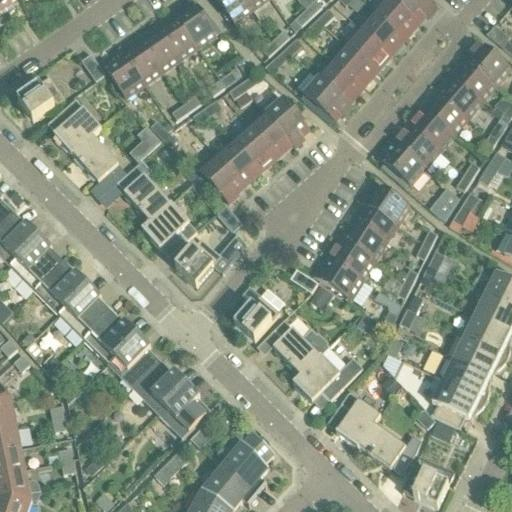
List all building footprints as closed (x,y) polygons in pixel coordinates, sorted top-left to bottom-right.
[(15,12),(10,5),(9,5),(4,0),(0,0),(0,27),(1,29),(13,22),(11,16),(15,12)] [(251,12),(242,0),(215,0),(233,25),(251,12)] [(242,0),(251,12),(269,0),(242,0)] [(356,1),(355,0),(343,0),(339,4),(345,11),(356,1)] [(423,0),(390,0),(390,1),(419,25),(424,18),(429,22),(438,12),(423,0)] [(390,1),(376,17),(405,42),(419,25),(390,1)] [(316,5),(306,15),(312,22),(322,12),(316,5)] [(182,8),(172,15),(197,51),(215,38),(194,7),(186,13),(182,8)] [(329,14),(318,23),(324,30),(335,21),(329,14)] [(174,20),(158,32),(179,63),(197,51),(172,15),(171,16),(174,20)] [(295,25),(301,31),(312,22),(306,15),(295,25)] [(376,17),(362,33),(390,58),(405,42),(376,17)] [(324,30),(318,23),(307,33),(314,40),(324,30)] [(158,32),(140,44),(161,75),(179,63),(158,32)] [(362,33),(348,50),(376,74),(390,58),(362,33)] [(284,35),(273,45),(280,51),(290,42),(284,35)] [(297,43),(286,53),(293,60),(303,50),(297,43)] [(140,44),(122,57),(143,88),(161,75),(140,44)] [(511,46),(509,44),(503,51),(511,58),(511,46)] [(262,55),(269,62),(280,51),(273,45),(262,55)] [(471,59),(465,65),(494,90),(508,73),(476,45),(467,55),(471,59)] [(348,50),(334,66),(362,91),(376,74),(348,50)] [(286,53),(275,63),(282,70),(293,60),(286,53)] [(143,88),(122,57),(115,62),(112,59),(101,66),(125,100),(143,88)] [(92,59),(82,66),(96,87),(106,80),(92,59)] [(465,65),(451,82),(480,106),(494,90),(465,65)] [(239,70),(240,70),(239,71),(244,77),(250,73),(250,72),(246,66),(239,70)] [(334,66),(320,83),(352,111),(353,110),(349,106),(362,91),(334,66)] [(232,76),(220,85),(226,92),(237,84),(232,76)] [(252,80),(241,88),(246,96),(258,88),(252,80)] [(50,82),(18,104),(33,126),(65,105),(50,82)] [(451,82),(437,98),(466,123),(480,106),(451,82)] [(352,111),(320,83),(305,100),(334,124),(340,117),(344,120),(352,111)] [(226,92),(220,85),(208,93),(213,101),(226,92)] [(241,88),(229,97),(234,105),(246,96),(241,88)] [(437,98),(423,114),(451,139),(466,123),(437,98)] [(201,109),(196,101),(184,109),(189,117),(201,109)] [(284,104),(267,119),(295,151),(305,142),(301,138),(308,132),(284,104)] [(54,140),(72,159),(73,158),(73,157),(93,140),(101,133),(76,105),(48,129),(56,138),(54,140)] [(217,105),(205,113),(210,121),(222,113),(217,105)] [(502,119),(510,124),(511,121),(511,107),(510,107),(502,119)] [(189,117),(184,109),(172,117),(178,125),(189,117)] [(205,113),(193,122),(198,129),(210,121),(205,113)] [(423,114),(409,131),(437,155),(451,139),(423,114)] [(267,119),(251,133),(275,161),(291,147),(295,151),(267,119)] [(500,123),(494,132),(502,137),(507,129),(500,123)] [(152,131),(162,141),(168,135),(158,125),(152,131)] [(391,143),(423,172),(437,155),(409,131),(395,147),(391,143)] [(494,132),(487,144),(495,149),(502,137),(494,132)] [(73,158),(72,159),(72,160),(73,159),(99,187),(109,179),(117,188),(127,179),(93,141),(102,134),(101,133),(93,140),(73,157),(73,158)] [(251,133),(234,147),(259,175),(275,161),(251,133)] [(168,135),(162,141),(171,151),(178,145),(168,135)] [(423,172),(391,143),(382,153),(387,157),(380,164),(409,189),(423,172)] [(495,149),(487,144),(479,156),(487,161),(495,149)] [(234,147),(218,161),(243,190),(259,175),(234,147)] [(496,158),(487,171),(496,177),(505,164),(496,158)] [(243,190),(218,161),(201,176),(229,207),(239,198),(236,195),(243,190)] [(471,168),(463,180),(471,185),(479,173),(471,168)] [(125,198),(150,226),(151,227),(171,209),(170,209),(137,171),(127,180),(135,189),(125,198)] [(496,177),(487,171),(478,186),(487,192),(496,177)] [(193,188),(199,182),(192,173),(185,179),(193,188)] [(471,185),(463,180),(455,193),(463,198),(471,185)] [(201,181),(190,190),(201,203),(212,193),(201,181)] [(366,195),(359,206),(395,229),(408,210),(376,190),(371,198),(366,195)] [(470,199),(461,212),(470,218),(479,205),(470,199)] [(0,200),(0,230),(13,218),(1,206),(3,204),(0,200)] [(364,210),(352,227),(384,247),(395,229),(359,206),(359,207),(364,210)] [(150,226),(150,227),(142,234),(160,254),(179,237),(187,246),(197,237),(172,208),(171,209),(151,227),(150,226)] [(436,222),(444,227),(452,215),(444,210),(436,222)] [(227,211),(218,219),(234,238),(243,230),(227,211)] [(470,218),(461,212),(452,227),(461,233),(470,218)] [(13,218),(0,230),(0,261),(10,271),(40,240),(27,228),(25,230),(13,218)] [(352,227),(341,245),(372,266),(384,247),(352,227)] [(429,235),(423,247),(431,252),(437,239),(429,235)] [(40,240),(10,271),(34,295),(62,267),(51,255),(53,253),(40,240)] [(201,245),(176,274),(196,291),(222,262),(201,245)] [(341,245),(329,264),(360,284),(372,266),(341,245)] [(431,252),(423,247),(416,261),(425,265),(431,252)] [(435,256),(428,271),(438,276),(445,261),(435,256)] [(360,284),(329,264),(324,271),(321,269),(313,280),(348,303),(360,284)] [(62,267),(34,295),(59,320),(89,290),(76,277),(74,279),(62,267)] [(438,276),(428,271),(421,286),(431,291),(438,276)] [(410,274),(403,287),(412,291),(418,278),(410,274)] [(318,289),(297,275),(291,285),(312,298),(318,289)] [(511,284),(497,277),(486,299),(511,311),(511,284)] [(412,291),(403,287),(397,300),(405,304),(412,291)] [(89,290),(59,320),(83,345),(112,316),(100,304),(102,302),(89,290)] [(324,314),(334,298),(321,290),(310,305),(324,314)] [(243,300),(252,309),(235,330),(255,347),(280,319),(260,300),(250,291),(243,300)] [(386,310),(391,304),(379,296),(374,304),(386,310)] [(511,311),(486,299),(475,320),(511,338),(511,311)] [(414,300),(407,314),(417,319),(424,304),(414,300)] [(0,324),(3,328),(3,327),(13,317),(3,307),(0,309),(0,324)] [(417,319),(407,314),(399,329),(409,334),(417,319)] [(112,316),(83,345),(108,369),(138,339),(126,326),(124,328),(112,316)] [(382,330),(391,334),(397,321),(389,317),(382,330)] [(378,328),(363,319),(356,330),(371,340),(378,328)] [(511,338),(475,320),(464,342),(508,363),(509,361),(510,357),(510,356),(510,354),(510,351),(511,349),(511,347),(511,345),(511,342),(511,338)] [(274,353),(301,380),(321,361),(320,361),(321,360),(330,351),(327,348),(329,347),(319,337),(317,339),(312,333),(302,343),(284,326),(275,335),(283,343),(274,353)] [(21,345),(26,351),(35,342),(30,337),(21,345)] [(138,339),(108,369),(132,394),(161,365),(149,354),(151,352),(138,339)] [(393,342),(386,357),(395,362),(403,347),(393,342)] [(464,342),(454,363),(492,382),(494,379),(496,376),(499,373),(502,371),(504,368),(506,365),(508,363),(464,342)] [(18,353),(10,344),(0,352),(9,361),(18,353)] [(61,367),(52,358),(43,368),(52,376),(61,367)] [(31,368),(23,359),(14,367),(22,376),(31,368)] [(301,380),(293,388),(312,407),(322,398),(330,406),(363,373),(353,364),(339,378),(321,360),(320,361),(321,361),(301,380)] [(454,363),(443,385),(486,406),(487,404),(488,403),(489,399),(489,397),(489,393),(489,392),(490,391),(490,388),(491,385),(492,382),(454,363)] [(161,365),(132,394),(157,418),(187,388),(175,376),(173,377),(161,365)] [(64,368),(52,379),(62,389),(74,378),(64,368)] [(83,376),(64,396),(65,397),(68,409),(92,385),(83,376)] [(393,397),(400,390),(390,380),(384,387),(393,397)] [(437,410),(432,421),(459,434),(465,423),(471,426),(473,423),(475,420),(478,417),(480,414),(482,412),(485,409),(486,406),(443,385),(432,407),(437,410)] [(0,413),(14,411),(12,401),(0,388),(0,413)] [(187,388),(157,418),(182,444),(211,415),(198,403),(200,401),(187,388)] [(336,437),(358,453),(359,451),(359,450),(374,429),(375,429),(381,420),(349,398),(341,409),(351,416),(336,437)] [(50,413),(53,425),(65,423),(62,410),(50,413)] [(14,411),(0,413),(0,435),(18,432),(14,411)] [(417,421),(428,433),(435,426),(424,414),(417,421)] [(359,451),(358,453),(359,451),(391,474),(392,472),(402,479),(416,458),(421,446),(413,441),(406,451),(375,429),(381,420),(375,429),(374,429),(359,450),(359,451)] [(65,423),(53,425),(55,437),(67,434),(65,423)] [(76,433),(85,441),(95,431),(86,423),(76,433)] [(204,431),(192,443),(201,452),(213,440),(204,431)] [(18,432),(0,435),(0,457),(22,453),(18,432)] [(242,447),(222,471),(259,501),(267,491),(261,485),(270,475),(264,469),(276,458),(254,436),(242,447)] [(22,453),(0,457),(0,479),(26,474),(22,453)] [(59,455),(61,467),(73,465),(71,453),(59,455)] [(180,455),(167,468),(176,477),(189,464),(180,455)] [(99,461),(86,474),(92,480),(105,468),(99,461)] [(419,462),(402,497),(434,511),(438,511),(454,478),(419,462)] [(73,465),(61,467),(64,479),(75,477),(73,465)] [(167,468),(155,480),(164,489),(176,477),(167,468)] [(222,471),(203,495),(227,511),(238,511),(243,507),(249,511),(259,501),(222,471)] [(26,474),(0,479),(0,501),(41,493),(40,489),(37,486),(33,484),(28,485),(26,474)] [(0,511),(29,511),(32,506),(37,505),(42,499),(41,493),(0,501),(0,511)] [(227,511),(203,495),(192,511),(227,511)] [(105,497),(97,505),(103,511),(111,511),(115,508),(105,497)]
